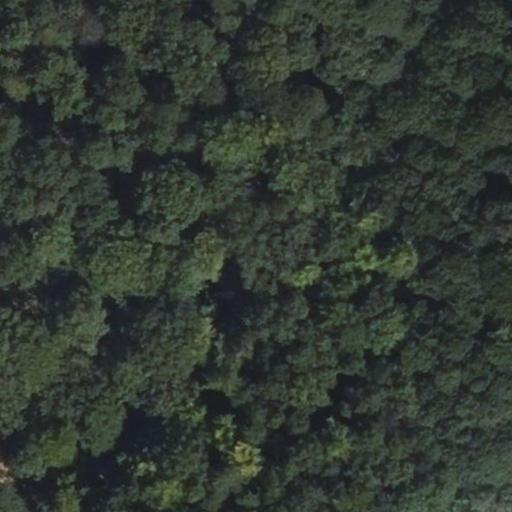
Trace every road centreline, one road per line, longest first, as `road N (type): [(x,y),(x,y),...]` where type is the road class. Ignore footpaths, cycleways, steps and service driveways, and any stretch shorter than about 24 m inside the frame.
road 1 (track): [(476,0),(82,511)]
road 2 (track): [(113,0),(328,194)]
